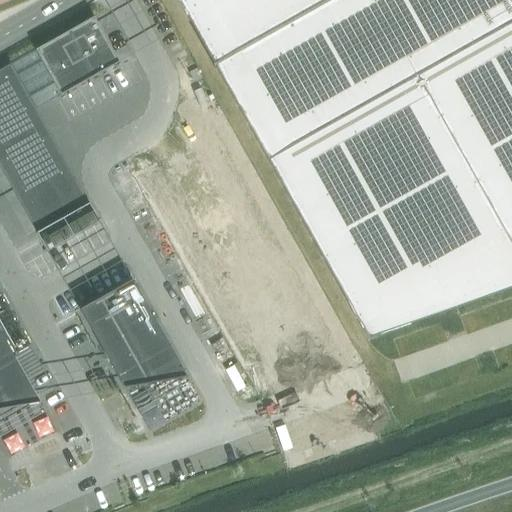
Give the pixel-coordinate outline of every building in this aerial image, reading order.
[(511,0),(177,0),(216,68),(368,340),(449,311),(511,289),(511,0)] [(118,63),(93,19),(36,52),(61,95),(118,63)] [(13,73),(0,79),(0,179),(29,233),(84,204),(13,73)] [(190,147),(138,177),(245,368),(340,352),(255,200),(246,205),(237,188),(218,198),(190,147)] [(133,282),(82,311),(125,388),(186,378),(133,282)] [(0,409),(38,403),(41,403),(0,331),(0,409)]
